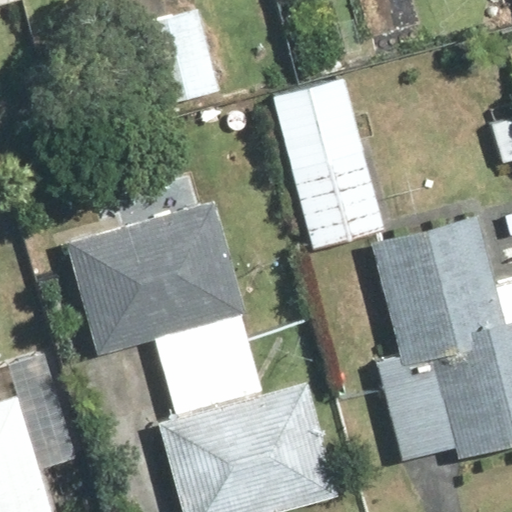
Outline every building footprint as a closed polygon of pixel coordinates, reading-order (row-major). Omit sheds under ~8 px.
[(421,41),(404,0),(341,0),(329,5),(346,48),(376,36),(384,56),(421,41)] [(224,86),(201,1),(125,22),(149,107),(224,86)] [(349,72),(278,92),(321,247),(392,228),(349,72)] [(511,108),(476,119),(489,162),(511,155),(511,108)] [(223,200),(73,241),(104,354),(164,338),(184,412),(165,417),(191,511),(282,511),(348,494),(316,376),(266,389),(245,309),(252,307),(223,200)] [(461,219),(378,242),(408,349),(379,357),(408,462),(511,433),(511,310),(488,317),(461,219)] [(0,511),(61,511),(25,395),(0,402),(0,511)]
